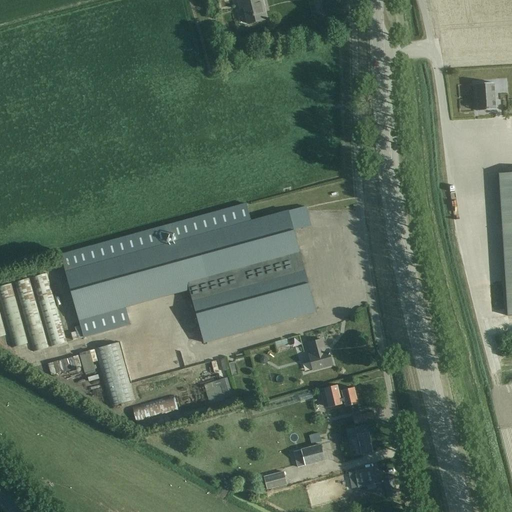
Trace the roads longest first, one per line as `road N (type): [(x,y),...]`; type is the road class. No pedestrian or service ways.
road 1 (tertiary): [(458,511),(391,211),(376,0)]
road 2 (unclassified): [(399,447),(367,274),(353,0)]
